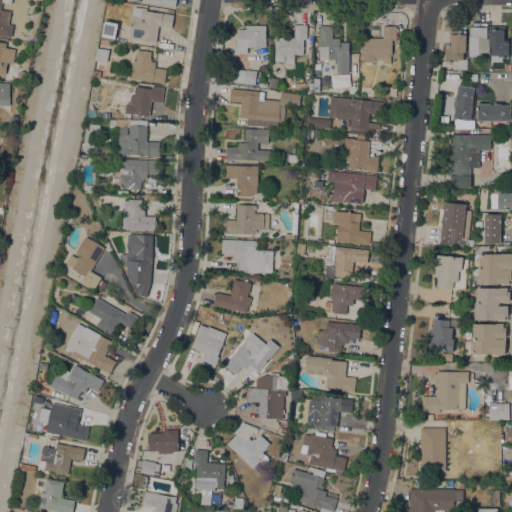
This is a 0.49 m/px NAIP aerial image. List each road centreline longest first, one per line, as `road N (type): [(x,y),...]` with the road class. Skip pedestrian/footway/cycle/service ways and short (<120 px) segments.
road 1 (residential): [(108,511),(132,408),(185,291),(208,0)]
road 2 (residential): [(364,511),(376,467),(428,0)]
